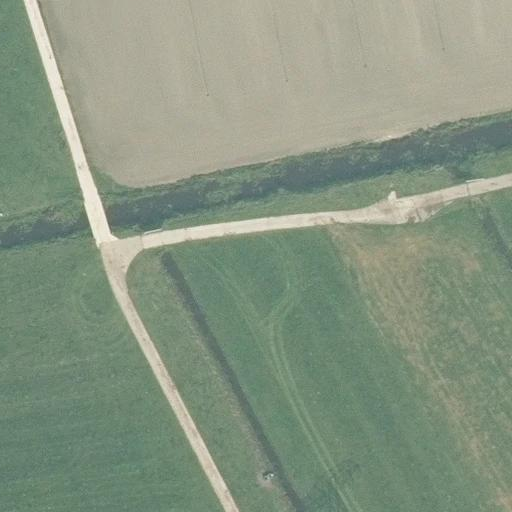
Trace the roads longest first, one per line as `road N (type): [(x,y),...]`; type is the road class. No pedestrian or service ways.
road 1 (track): [(228,511),(121,304),(110,248),(372,215),(511,180)]
road 2 (track): [(316,0),(376,89),(403,206)]
